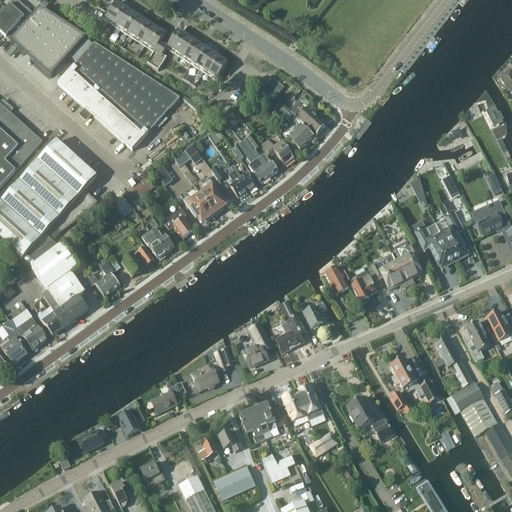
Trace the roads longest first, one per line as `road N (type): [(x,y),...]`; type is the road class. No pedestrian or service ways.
road 1 (unclassified): [(8,511),(132,445),(511,273)]
road 2 (residential): [(0,395),(281,191),(334,140),(352,105)]
road 3 (tertiary): [(352,105),(196,0)]
road 4 (unclassified): [(0,60),(131,181)]
road 5 (tertiary): [(352,105),(364,102),(446,0)]
